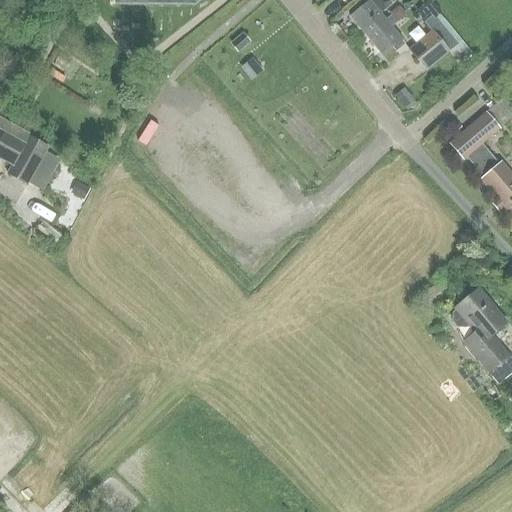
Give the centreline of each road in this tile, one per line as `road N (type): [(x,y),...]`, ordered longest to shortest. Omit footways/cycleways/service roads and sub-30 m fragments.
road 1 (unclassified): [(404,141),(290,0)]
road 2 (unclassified): [(404,141),(511,263)]
road 3 (unclassified): [(404,141),(511,44)]
